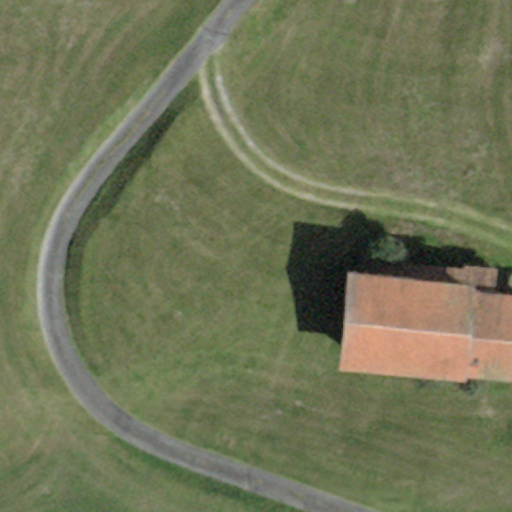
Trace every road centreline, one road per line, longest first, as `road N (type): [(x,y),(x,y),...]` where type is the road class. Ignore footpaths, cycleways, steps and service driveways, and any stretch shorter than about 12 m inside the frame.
road 1 (track): [(348,511),(200,466),(113,420),(71,373),(48,311),(49,254),(74,196),(238,0)]
road 2 (track): [(209,35),(221,116),(257,162),(295,187),(511,236)]
